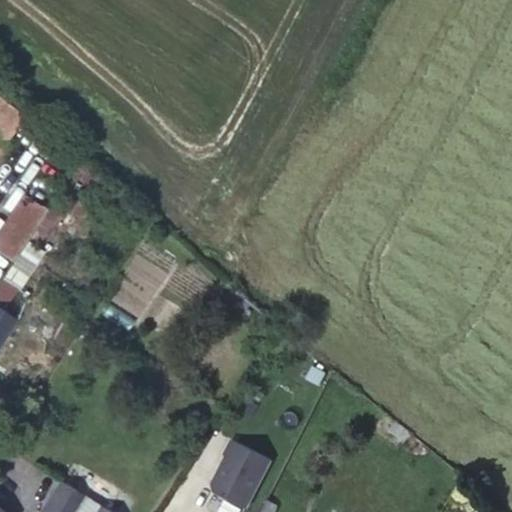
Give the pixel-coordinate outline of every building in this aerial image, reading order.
[(0,141),(4,145),(26,117),(0,96),(0,141)] [(79,158),(26,117),(4,145),(40,169),(0,230),(0,253),(13,261),(79,158)] [(254,302),(237,287),(228,300),(245,313),(254,302)] [(0,342),(14,321),(0,311),(0,342)] [(412,434),(395,420),(388,429),(404,443),(412,434)] [(247,508),(271,459),(232,440),(224,455),(226,456),(210,489),(247,508)] [(41,511),(111,511),(61,481),(41,511)] [(261,511),(265,505),(252,499),(245,511),(261,511)] [(261,511),(275,511),(279,505),(268,500),(265,505),(261,511)]
